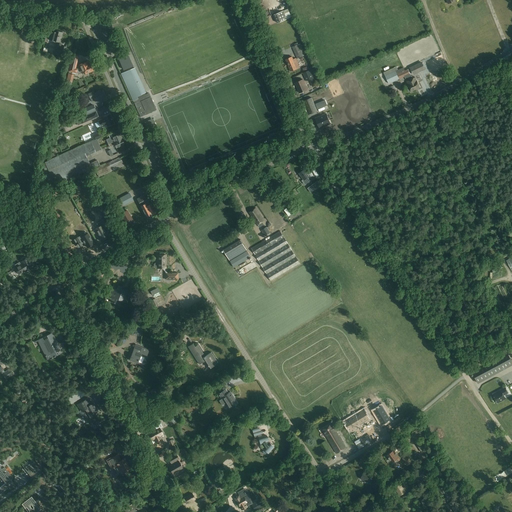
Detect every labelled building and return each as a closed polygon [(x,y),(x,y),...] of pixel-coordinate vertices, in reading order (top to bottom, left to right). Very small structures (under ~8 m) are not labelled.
[(277,23),(286,19),(283,11),(274,14),(277,23)] [(56,32),(50,30),(48,39),(53,40),(53,38),(61,40),(63,32),(56,31),(56,32)] [(303,56),(298,43),(295,44),(295,46),(293,47),(297,58),(303,56)] [(64,56),(66,47),(61,45),(60,50),(55,49),(54,54),(64,56)] [(119,59),(123,69),(132,66),(128,55),(127,56),(128,56),(119,59)] [(292,56),(285,59),(290,71),(300,67),(296,58),(293,59),(292,56)] [(93,70),(90,64),(87,65),(86,62),(78,65),(82,73),(84,72),(85,74),(93,70)] [(422,62),(410,68),(413,74),(425,69),(422,62)] [(396,71),(395,71),(399,79),(404,76),(410,74),(408,69),(407,70),(405,67),(398,70),(396,71)] [(146,92),(135,68),(121,73),(133,100),(137,99),(137,98),(138,101),(134,103),(140,117),(156,110),(149,93),(144,95),(143,93),(146,92)] [(394,68),(384,72),(385,75),(389,84),(399,79),(395,71),(394,68)] [(310,82),(314,80),(313,78),(309,70),(303,73),(306,81),(309,79),(310,82)] [(410,74),(404,76),(407,81),(409,87),(407,88),(409,92),(411,91),(420,87),(415,77),(412,78),(410,74)] [(307,89),(303,79),(295,83),(299,93),(307,89)] [(95,93),(94,91),(88,94),(90,98),(96,96),(97,99),(105,96),(103,91),(101,92),(100,91),(95,93)] [(312,97),(303,101),(308,115),(317,111),(312,97)] [(318,109),(327,105),(325,100),(316,104),(318,109)] [(95,110),(93,105),(83,109),(85,114),(95,110)] [(82,123),(98,116),(96,111),(79,118),(82,123)] [(107,126),(114,124),(109,113),(103,116),(104,119),(98,121),(100,127),(106,124),(107,126)] [(326,113),(315,118),(319,128),(330,123),(326,113)] [(121,138),(119,134),(113,137),(111,134),(108,135),(110,138),(106,140),(110,147),(115,145),(116,148),(124,144),(122,138),(121,138)] [(50,188),(92,169),(86,156),(101,149),(97,140),(45,163),(43,172),(44,174),(43,175),(41,186),(42,189),(49,186),(50,188)] [(98,177),(124,165),(120,157),(95,168),(98,177)] [(310,181),(315,177),(311,172),(308,174),(307,172),(306,173),(304,169),(299,173),(304,180),(308,177),(310,181)] [(311,193),(321,186),(317,181),(308,188),(311,193)] [(122,201),(125,199),(127,203),(133,200),(129,193),(120,197),(122,201)] [(150,215),(157,212),(148,193),(137,198),(141,205),(147,217),(147,218),(151,216),(150,215)] [(292,214),(296,210),(291,205),(286,209),(287,209),(288,209),(292,214)] [(262,222),(264,220),(256,208),(249,212),(257,225),(258,225),(259,227),(264,224),(262,222)] [(125,225),(133,220),(127,211),(120,215),(122,218),(122,219),(123,220),(124,221),(123,222),(123,221),(123,222),(125,225)] [(108,235),(112,232),(109,228),(105,230),(100,221),(96,224),(98,227),(95,229),(96,230),(95,231),(97,233),(101,239),(108,235)] [(265,236),(270,232),(266,227),(261,230),(265,236)] [(300,264),(281,231),(251,248),(271,281),(300,264)] [(77,237),(74,239),(78,246),(81,244),(84,242),(87,247),(94,244),(88,233),(81,237),(81,236),(78,238),(77,237)] [(230,260),(247,250),(241,239),(223,250),(230,260)] [(157,254),(157,262),(156,262),(155,263),(154,264),(154,265),(154,266),(154,267),(155,268),(156,268),(157,268),(163,268),(166,273),(167,273),(165,268),(166,268),(166,255),(157,254)] [(247,259),(244,254),(231,261),(233,265),(247,259)] [(29,257),(21,261),(21,262),(22,263),(21,264),(20,263),(16,266),(16,267),(15,268),(16,269),(14,271),(16,274),(18,272),(19,274),(29,268),(29,269),(33,266),(31,264),(33,263),(29,257)] [(110,296),(112,297),(111,301),(119,305),(121,300),(127,303),(131,292),(124,289),(124,290),(120,289),(121,287),(115,284),(110,296)] [(43,338),(39,340),(41,343),(40,344),(46,356),(50,353),(52,357),(54,356),(54,357),(56,356),(55,356),(57,355),(55,351),(61,348),(53,333),(47,336),(49,340),(45,342),(43,338)] [(211,352),(205,356),(203,354),(198,345),(195,347),(193,343),(188,346),(200,364),(206,361),(210,368),(218,363),(211,352)] [(137,363),(141,353),(147,355),(149,350),(136,345),(130,360),(137,363)] [(472,372),(477,383),(485,379),(485,378),(511,363),(511,361),(507,353),(490,363),(472,372)] [(9,369),(2,374),(6,379),(13,374),(9,369)] [(156,402),(162,399),(156,387),(150,390),(156,402)] [(508,393),(506,389),(505,388),(493,394),(498,403),(505,398),(504,395),(508,393)] [(230,392),(228,393),(225,389),(219,394),(221,398),(222,397),(229,409),(238,404),(230,392)] [(99,413),(93,403),(90,405),(87,399),(78,404),(81,410),(83,409),(85,414),(85,415),(88,420),(89,420),(91,420),(93,419),(94,418),(94,416),(99,413)] [(382,408),(375,413),(382,425),(389,420),(382,408)] [(354,416),(360,424),(368,419),(363,411),(354,416)] [(171,425),(176,422),(171,414),(166,417),(171,425)] [(157,430),(150,434),(151,436),(150,436),(151,438),(152,438),(153,440),(155,439),(156,441),(161,438),(159,436),(163,434),(157,424),(160,423),(156,416),(151,419),(157,430)] [(346,421),(351,429),(360,424),(354,416),(346,421)] [(337,453),(346,447),(332,424),(322,430),(337,453)] [(344,438),(347,445),(371,436),(367,427),(364,428),(364,427),(355,431),(355,430),(345,434),(346,438),(344,438)] [(260,445),(260,446),(261,447),(262,448),(262,449),(264,449),(268,453),(274,447),(270,443),(269,441),(267,435),(259,438),(261,444),(260,445)] [(320,444),(326,454),(331,451),(325,441),(320,444)] [(400,460),(393,450),(386,455),(387,456),(387,457),(388,459),(389,458),(391,462),(393,461),(395,464),(400,460)] [(117,454),(109,459),(107,460),(111,467),(113,468),(115,467),(115,465),(117,465),(121,473),(122,473),(122,474),(123,474),(124,475),(126,474),(128,473),(128,472),(128,471),(127,470),(130,468),(124,458),(121,460),(117,454)] [(169,467),(173,474),(175,473),(176,475),(182,471),(181,469),(183,468),(179,461),(177,462),(176,461),(179,459),(176,454),(168,459),(171,463),(172,465),(169,467)] [(411,462),(404,454),(401,456),(407,464),(411,462)] [(30,464),(24,468),(31,476),(36,472),(32,467),(36,464),(33,462),(30,464)] [(0,464),(0,475),(5,483),(0,487),(0,493),(9,487),(10,489),(15,485),(10,480),(13,478),(4,467),(2,469),(0,467),(0,466),(1,466),(0,464)] [(421,470),(414,474),(416,477),(417,479),(421,477),(423,481),(426,478),(421,470)] [(364,471),(361,478),(368,482),(371,475),(364,471)] [(39,486),(47,479),(43,475),(36,482),(39,486)] [(400,495),(406,492),(400,484),(395,487),(400,495)] [(450,492),(449,493),(448,494),(445,491),(447,490),(444,486),(440,490),(447,500),(452,496),(450,492)] [(238,495),(234,497),(239,506),(240,506),(241,509),(247,506),(248,505),(248,506),(251,503),(247,494),(246,495),(245,493),(244,491),(243,490),(245,489),(244,489),(238,492),(239,495),(238,495)] [(195,499),(192,493),(183,498),(187,504),(195,499)] [(425,506),(433,501),(429,495),(421,500),(425,506)] [(38,511),(40,509),(38,507),(39,506),(34,500),(33,501),(31,497),(22,504),(25,508),(27,507),(30,511),(28,511),(38,511)] [(255,510),(263,506),(259,499),(251,504),(255,510)]
